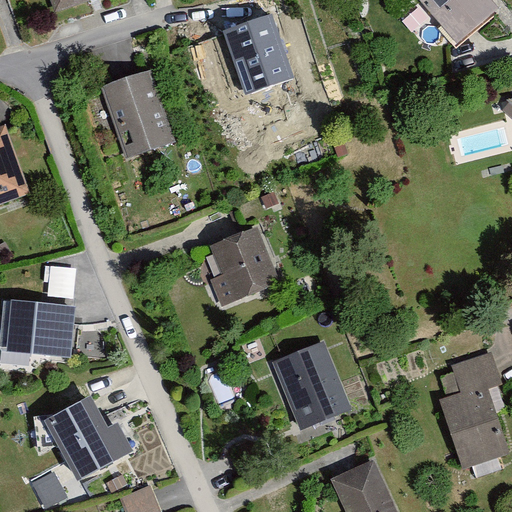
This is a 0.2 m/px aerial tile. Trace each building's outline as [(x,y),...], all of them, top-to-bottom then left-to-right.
[(65,0),(69,10),(98,0),(65,0)] [(478,0),(406,0),(449,49),(490,14),(478,0)] [(222,37),(243,96),(287,81),(267,22),(222,37)] [(173,70),(182,100),(215,90),(206,60),(173,70)] [(95,92),(118,164),(170,147),(147,75),(95,92)] [(1,131),(0,131),(0,207),(24,200),(1,131)] [(206,286),(217,311),(274,286),(250,232),(204,253),(217,281),(206,286)] [(51,266),(50,294),(76,295),(77,266),(51,266)] [(0,306),(0,344),(25,348),(24,359),(62,364),(68,315),(0,306)] [(267,368),(293,434),(344,413),(318,348),(267,368)] [(455,398),(433,405),(454,473),(504,457),(483,394),(499,389),(489,357),(446,371),(455,398)] [(83,405),(41,428),(72,483),(114,459),(83,405)] [(388,511),(368,466),(326,485),(338,511),(388,511)]
